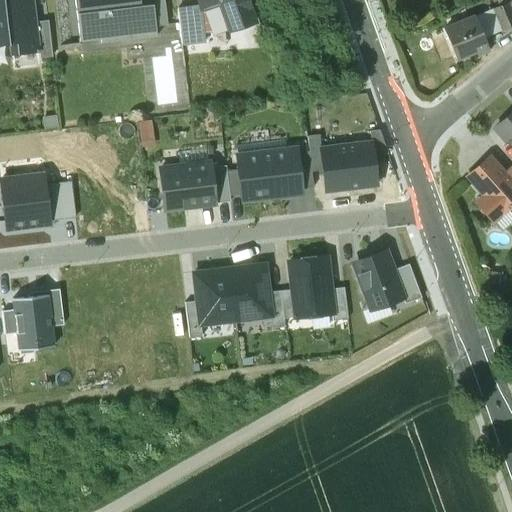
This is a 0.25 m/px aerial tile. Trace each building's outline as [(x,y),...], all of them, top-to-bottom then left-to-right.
[(3,0),(0,0),(0,45),(9,44),(3,0)] [(33,0),(3,0),(9,44),(10,56),(39,52),(36,22),(33,0)] [(163,0),(74,0),(80,41),(100,39),(101,43),(156,36),(155,26),(167,25),(163,0)] [(246,0),(197,0),(200,6),(200,8),(219,1),(230,30),(254,22),(246,0)] [(511,0),(492,8),(502,31),(511,26),(511,0)] [(219,1),(200,8),(204,33),(230,30),(219,1)] [(200,6),(178,9),(182,43),(205,41),(204,33),(200,8),(200,6)] [(492,8),(474,16),(483,39),(502,31),(492,8)] [(474,16),(442,29),(455,60),(475,52),(477,57),(488,52),(486,48),(487,47),(483,39),(474,16)] [(48,21),(36,22),(39,52),(40,58),(52,57),(48,21)] [(511,111),(494,128),(511,147),(511,111)] [(369,131),(370,142),(372,155),(388,154),(378,130),(369,131)] [(309,152),(311,171),(323,170),(320,149),(319,135),(307,136),(309,152)] [(370,142),(320,149),(323,170),(325,190),(375,184),(372,155),(370,142)] [(296,148),(236,155),(238,170),(241,194),(242,200),(301,193),(301,189),(297,153),(296,148)] [(311,171),(309,152),(297,153),(301,189),(313,187),(311,171)] [(511,183),(505,175),(489,157),(467,176),(485,196),(477,202),(493,220),(507,208),(507,209),(511,206),(510,205),(511,203),(511,183)] [(209,162),(160,168),(165,210),(214,204),(214,203),(210,167),(209,162)] [(210,167),(214,203),(229,201),(229,196),(226,172),(225,166),(210,167)] [(238,170),(226,172),(229,196),(241,194),(238,170)] [(0,179),(6,229),(48,224),(48,220),(43,185),(42,174),(0,179)] [(75,218),(71,182),(43,185),(48,220),(75,218)] [(393,270),(385,251),(370,256),(371,258),(353,265),(369,308),(387,302),(387,304),(402,298),(403,298),(393,270)] [(295,317),(331,313),(332,313),(329,289),(326,257),(288,262),(291,289),(295,317)] [(265,264),(229,269),(235,320),(269,316),(271,316),(268,292),(265,264)] [(408,264),(393,270),(403,298),(402,298),(404,304),(421,297),(408,264)] [(200,324),(235,320),(229,269),(193,273),(196,301),(199,325),(200,324)] [(344,287),(329,289),(332,313),(331,313),(332,321),(347,319),(344,287)] [(28,297),(47,295),(51,326),(63,324),(59,289),(27,293),(28,297)] [(291,289),(280,290),(283,318),(295,317),(291,289)] [(280,290),(268,292),(271,316),(269,316),(270,328),(283,326),(283,318),(280,290)] [(28,297),(11,299),(13,310),(16,333),(18,351),(54,346),(51,326),(47,295),(28,297)] [(199,325),(196,301),(184,302),(188,338),(202,336),(200,324),(199,325)] [(16,333),(13,310),(1,311),(4,335),(16,333)]
